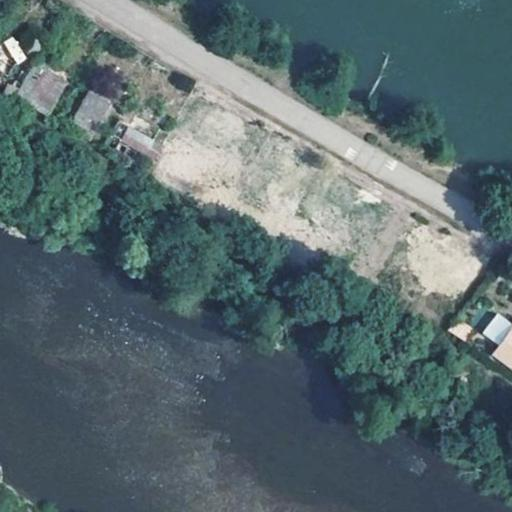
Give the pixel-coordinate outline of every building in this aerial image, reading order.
[(17,59),(3,51),(0,54),(0,69),(9,74),(17,59)] [(51,61),(40,54),(28,74),(35,79),(30,88),(39,94),(44,87),(60,96),(68,81),(52,69),(51,61)] [(110,102),(91,89),(76,114),(85,120),(83,123),(94,129),(110,102)] [(152,134),(121,115),(114,128),(145,146),(152,134)] [(196,163),(174,148),(163,167),(174,175),(172,179),(182,184),(196,163)] [(150,157),(142,151),(138,160),(145,165),(150,157)] [(235,182),(213,167),(199,189),(223,203),(235,182)] [(284,195),(265,184),(258,195),(278,206),(284,195)] [(278,206),(258,195),(245,216),(265,228),(278,206)] [(333,241),(322,234),(312,251),(323,258),(333,241)] [(422,268),(406,258),(389,286),(406,296),(422,268)] [(475,279),(445,259),(435,274),(444,280),(467,293),(475,279)] [(467,293),(444,280),(432,298),(447,308),(451,302),(459,307),(467,293)] [(495,312),(482,334),(498,344),(511,322),(495,312)]
